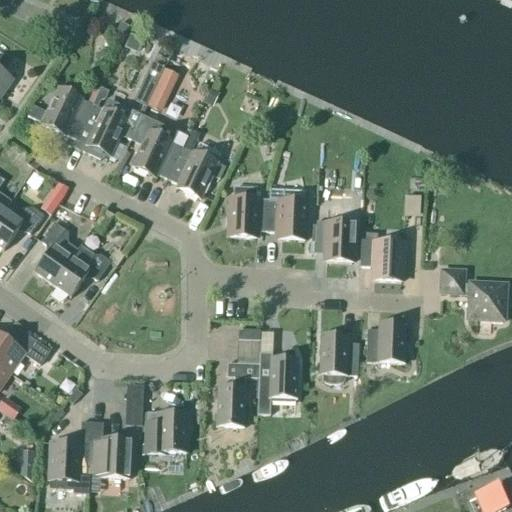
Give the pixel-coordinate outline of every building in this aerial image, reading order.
[(162,67),(147,105),(164,111),(179,74),(162,67)] [(0,99),(12,83),(0,74),(0,99)] [(75,143),(92,108),(81,103),(81,102),(58,91),(41,128),(64,139),(64,138),(75,143)] [(131,142),(142,118),(107,101),(102,113),(92,108),(75,143),(72,150),(99,163),(106,158),(110,160),(120,137),(131,142)] [(167,183),(182,151),(172,146),(178,135),(142,118),(131,142),(142,147),(131,170),(155,181),(156,178),(167,183)] [(182,151),(167,183),(178,189),(176,191),(200,203),(211,179),(220,183),(226,171),(217,166),(221,157),(199,146),(195,154),(194,154),(193,156),(182,151)] [(0,219),(5,213),(11,204),(0,196),(0,189),(4,184),(0,181),(0,219)] [(267,235),(269,204),(257,203),(256,203),(256,191),(234,190),(234,202),(231,201),(229,241),(255,242),(255,235),(267,235)] [(269,204),(267,235),(277,236),(277,243),(304,244),(306,205),(304,205),(305,196),(281,195),(281,204),(279,204),(269,204)] [(5,213),(0,219),(0,252),(3,254),(19,231),(30,238),(43,219),(32,211),(20,211),(14,219),(5,213)] [(351,227),(352,220),(334,212),(330,212),(330,226),(316,225),(314,258),(325,258),(325,265),(352,266),(354,227),(351,227)] [(52,289),(72,260),(63,254),(68,246),(68,237),(54,226),(40,246),(50,253),(33,276),(52,289)] [(400,285),(402,246),(377,245),(377,237),(362,236),(361,236),(359,270),(375,271),(374,284),(400,285)] [(72,260),(52,289),(70,302),(86,279),(96,285),(110,266),(99,258),(93,259),(94,258),(81,248),(72,260)] [(469,288),(463,288),(463,275),(441,274),(440,297),(462,298),(462,296),(469,297),(467,323),(503,324),(505,288),(469,287),(469,288)] [(403,368),(405,328),(378,327),(378,334),(367,333),(365,366),(403,368)] [(259,344),(259,334),(239,333),(239,344),(259,344)] [(0,370),(10,377),(23,358),(39,369),(49,355),(20,334),(10,348),(0,340),(0,370)] [(357,381),(359,348),(347,348),(348,340),(321,339),(319,379),(323,379),(323,385),(327,387),(331,388),(336,388),(340,387),(344,385),(344,380),(357,381)] [(260,383),(259,383),(257,419),(270,419),(270,406),(295,407),(295,403),(296,403),(298,364),(272,363),(272,358),(261,357),(261,368),(260,368),(260,383)] [(260,383),(260,368),(227,367),(227,381),(234,382),(234,392),(218,391),(217,431),(243,432),(245,382),(259,383),(260,383)] [(0,391),(10,377),(0,370),(0,391)] [(0,405),(0,416),(11,425),(20,411),(4,400),(0,405)] [(140,410),(126,409),(125,431),(139,432),(140,410)] [(186,457),(187,418),(147,416),(146,456),(186,457)] [(92,426),(81,425),(80,447),(52,446),(49,493),(73,494),(73,498),(88,499),(89,480),(91,449),(92,426)] [(103,427),(92,426),(91,449),(89,480),(100,481),(100,482),(129,483),(131,444),(102,442),(103,427)] [(501,511),(495,496),(469,507),(470,511),(501,511)]
